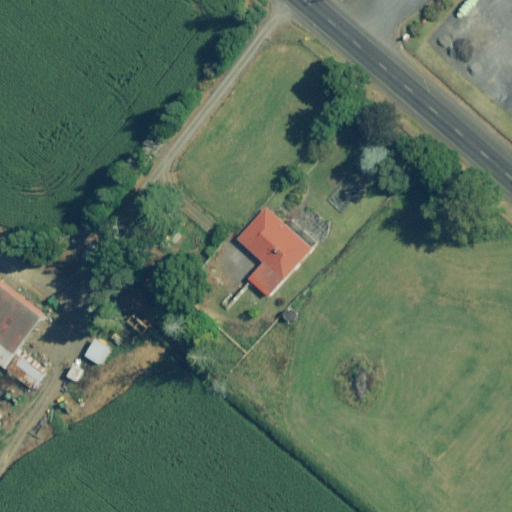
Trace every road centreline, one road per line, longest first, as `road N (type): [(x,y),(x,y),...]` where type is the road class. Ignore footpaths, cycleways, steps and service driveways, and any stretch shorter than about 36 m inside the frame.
road 1 (secondary): [(511,179),(302,0)]
road 2 (unknown): [(287,0),(170,154)]
